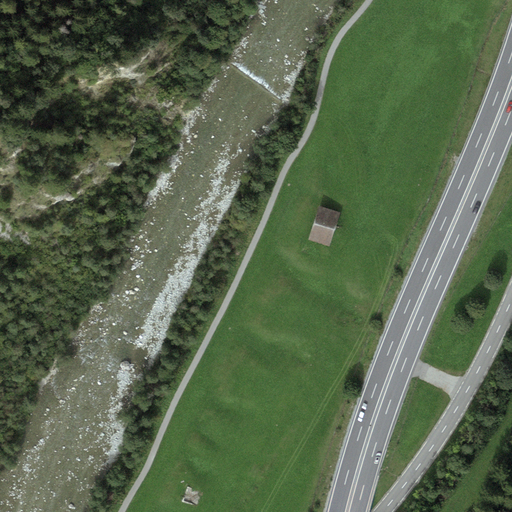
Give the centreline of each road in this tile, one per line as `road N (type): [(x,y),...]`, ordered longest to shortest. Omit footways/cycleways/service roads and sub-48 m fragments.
road 1 (trunk): [(511,51),(393,336),(336,511)]
road 2 (trunk): [(356,511),(395,384),(511,107)]
road 3 (primary): [(511,293),(464,394),(381,511)]
